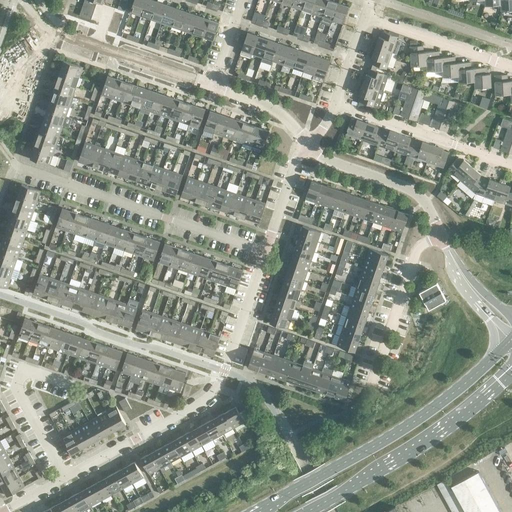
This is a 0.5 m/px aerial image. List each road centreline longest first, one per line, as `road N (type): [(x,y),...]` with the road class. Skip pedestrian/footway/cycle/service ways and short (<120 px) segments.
road 1 (residential): [(7,511),(217,391),(267,251)]
road 2 (secondary): [(511,338),(421,415),(251,511)]
road 3 (residential): [(267,251),(13,160)]
road 4 (secondary): [(306,511),(422,449),(511,374)]
road 5 (residential): [(511,164),(335,104)]
road 6 (residential): [(366,385),(415,248),(440,234)]
road 7 (residential): [(440,234),(415,192),(329,161),(304,143)]
road 8 (residential): [(511,67),(364,17)]
road 9 (residential): [(215,86),(84,43)]
